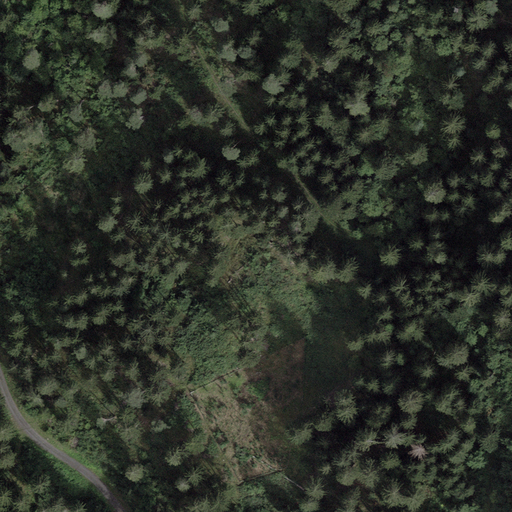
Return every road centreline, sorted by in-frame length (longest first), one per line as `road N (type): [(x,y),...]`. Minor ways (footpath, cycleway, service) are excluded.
road 1 (track): [(175,0),(225,96),(323,212),(376,249),(392,272),(419,381),(490,455),(488,511)]
road 2 (track): [(120,511),(96,481),(22,428),(0,374)]
